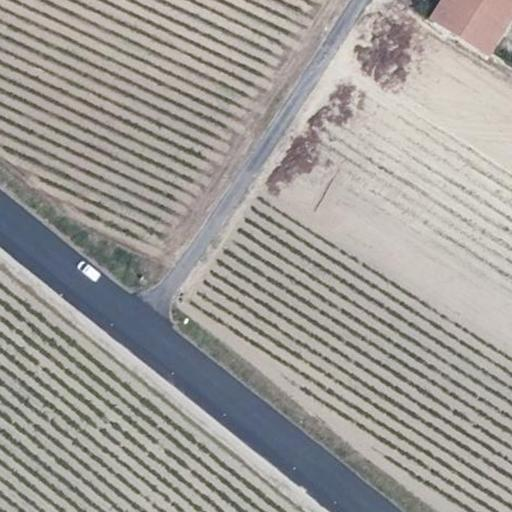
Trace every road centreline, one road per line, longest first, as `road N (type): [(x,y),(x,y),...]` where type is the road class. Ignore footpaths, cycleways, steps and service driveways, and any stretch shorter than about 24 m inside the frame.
road 1 (unclassified): [(361,0),(136,323)]
road 2 (tertiary): [(136,323),(367,511)]
road 3 (tertiary): [(0,212),(136,323)]
